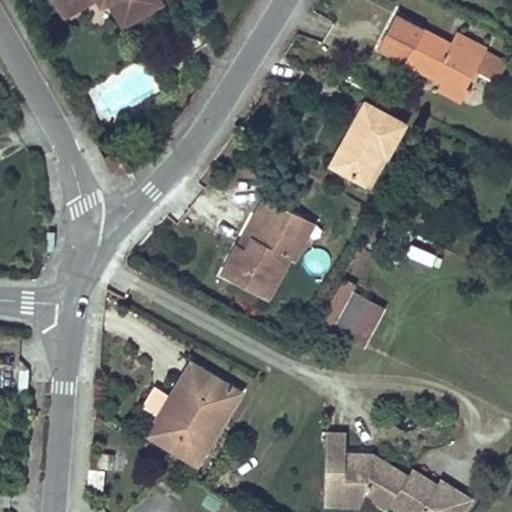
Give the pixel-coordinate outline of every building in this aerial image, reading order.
[(163,3),(160,0),(56,0),(65,15),(91,0),(101,0),(103,3),(107,0),(109,0),(124,25),(163,3)] [(487,48),(456,32),(450,43),(396,14),(378,47),(436,77),(438,73),(445,77),(449,79),(466,88),(476,69),(498,80),(507,63),(485,51),(487,48)] [(449,79),(445,77),(439,88),(461,100),(467,89),(466,88),(449,79)] [(404,122),(365,101),(332,163),(366,181),(363,185),(372,189),(390,155),(387,153),(404,122)] [(128,154),(105,160),(110,169),(130,157),(128,154)] [(137,164),(130,157),(110,169),(113,174),(128,174),(137,164)] [(304,216),(268,196),(257,217),(264,220),(248,249),(242,245),(240,244),(223,274),(267,298),(290,257),(294,259),(304,241),(294,235),(304,216)] [(304,241),(314,221),(304,216),(294,235),(304,241)] [(248,249),(264,220),(257,217),(242,245),(248,249)] [(385,308),(354,291),(333,328),(364,346),(385,308)] [(240,391),(192,361),(179,381),(187,385),(156,437),(197,462),(240,391)] [(156,437),(187,385),(179,381),(148,433),(156,437)] [(437,484),(412,468),(408,475),(373,453),(370,458),(360,452),(346,452),(347,432),(327,432),(325,493),(365,495),(387,509),(390,504),(403,511),(462,511),(471,498),(457,489),(454,494),(437,484)] [(457,489),(440,478),(437,484),(454,494),(457,489)] [(364,505),(365,495),(325,493),(324,503),(364,505)]
